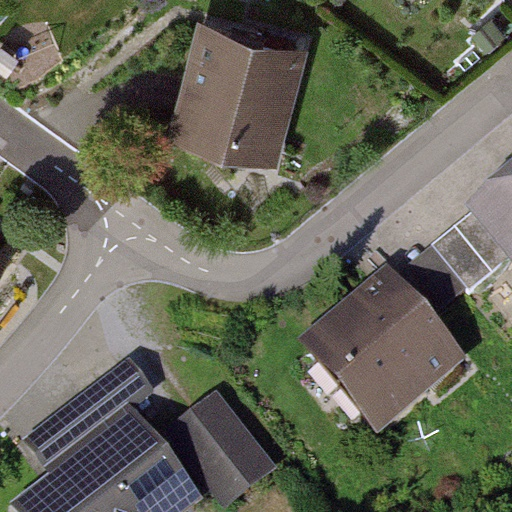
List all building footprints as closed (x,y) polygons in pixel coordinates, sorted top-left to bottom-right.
[(323,51),(215,20),(182,132),(290,163),(323,51)] [(511,184),(431,249),(470,298),(511,265),(511,184)] [(0,289),(25,252),(0,235),(0,289)] [(458,364),(392,284),(316,346),(382,427),(458,364)] [(267,474),(217,409),(177,440),(227,505),(267,474)] [(197,511),(134,430),(28,511),(197,511)]
